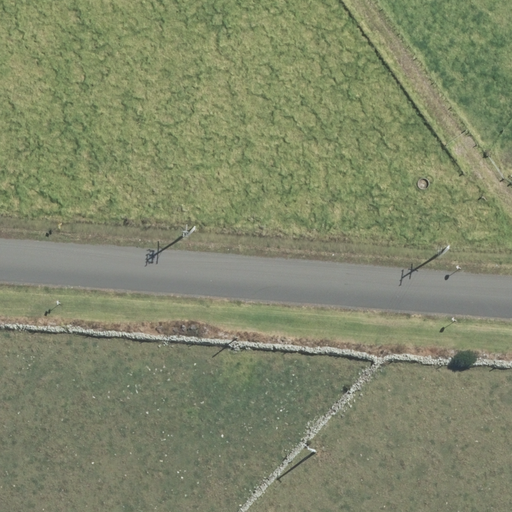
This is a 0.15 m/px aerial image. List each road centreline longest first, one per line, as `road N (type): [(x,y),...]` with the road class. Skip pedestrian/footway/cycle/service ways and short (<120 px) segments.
road 1 (unclassified): [(0,260),(511,296)]
road 2 (track): [(511,205),(359,0)]
